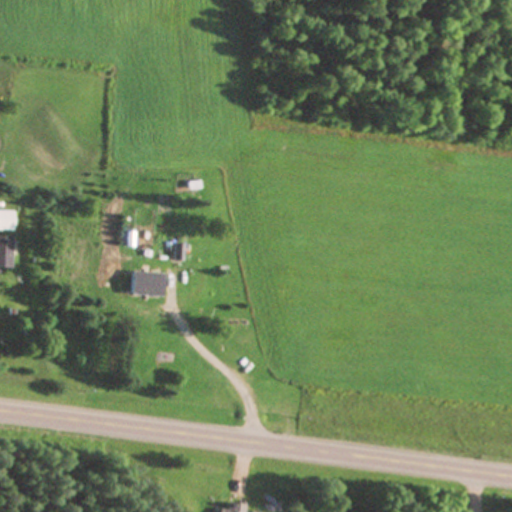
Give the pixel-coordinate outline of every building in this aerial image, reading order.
[(11,210),(0,210),(0,230),(11,231),(11,210)] [(0,267),(9,268),(9,235),(0,235),(0,267)] [(170,260),(179,261),(181,244),(172,244),(170,260)] [(159,273),(127,271),(126,294),(158,296),(159,273)] [(259,511),(242,510),(243,507),(217,503),(215,511),(259,511)]
